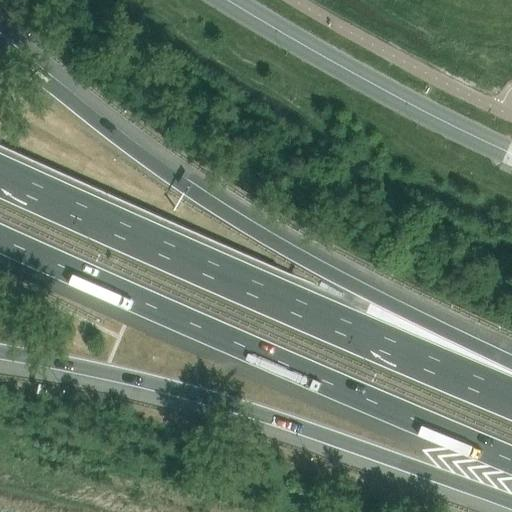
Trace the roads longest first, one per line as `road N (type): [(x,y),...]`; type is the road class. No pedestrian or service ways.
road 1 (trunk): [(511,391),(373,296),(202,197),(0,41)]
road 2 (trunk): [(511,399),(0,174)]
road 3 (trunk): [(0,239),(511,462)]
road 4 (trunk): [(0,353),(236,406),(511,503)]
road 5 (tertiary): [(233,0),(410,108),(511,151)]
